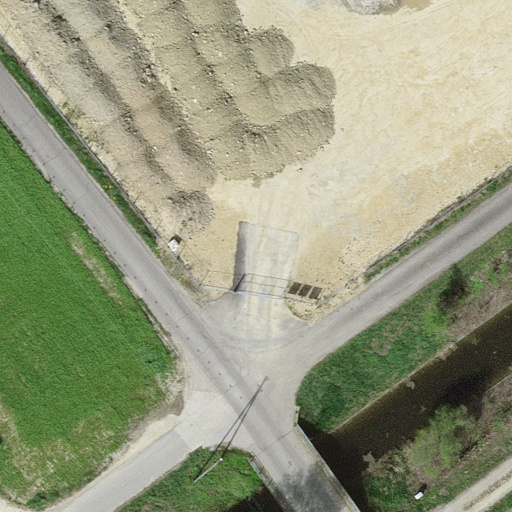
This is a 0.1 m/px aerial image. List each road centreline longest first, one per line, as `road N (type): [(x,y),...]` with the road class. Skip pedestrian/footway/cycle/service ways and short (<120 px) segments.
road 1 (track): [(0,99),(246,403)]
road 2 (track): [(511,207),(246,403)]
road 3 (track): [(97,511),(246,403)]
road 4 (track): [(246,403),(317,511)]
